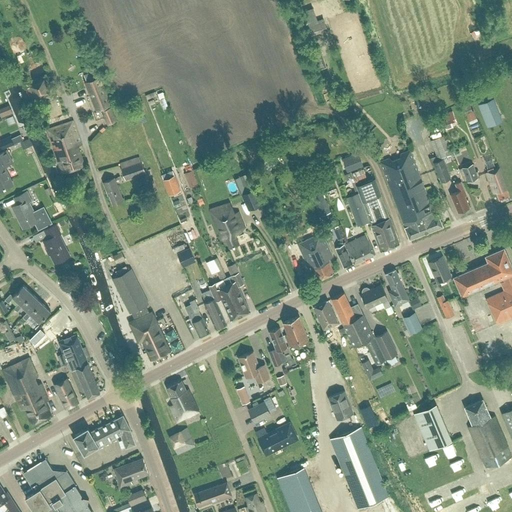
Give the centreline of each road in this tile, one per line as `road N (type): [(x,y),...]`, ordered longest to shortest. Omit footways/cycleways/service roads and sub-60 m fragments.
road 1 (tertiary): [(120,392),(327,286),(511,209)]
road 2 (residential): [(120,392),(76,313),(21,259)]
road 3 (tertiary): [(0,461),(120,392)]
road 4 (tertiary): [(168,511),(120,392)]
